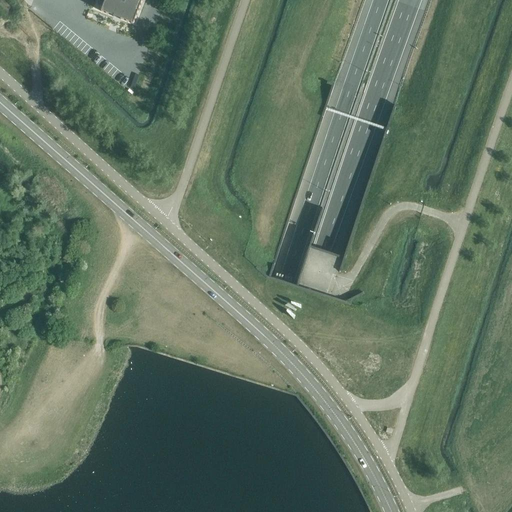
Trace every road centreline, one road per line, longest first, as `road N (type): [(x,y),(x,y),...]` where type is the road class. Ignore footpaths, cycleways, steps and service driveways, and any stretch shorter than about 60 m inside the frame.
road 1 (unclassified): [(412,511),(374,437),(291,334),(0,75)]
road 2 (primary): [(392,511),(361,454),(296,367),(0,101)]
road 3 (motorway): [(380,0),(284,280),(220,511)]
road 4 (motorway): [(250,511),(324,248),(410,0)]
road 5 (track): [(0,445),(34,425),(141,227)]
road 6 (unknown): [(465,223),(412,205),(393,208),(339,281)]
